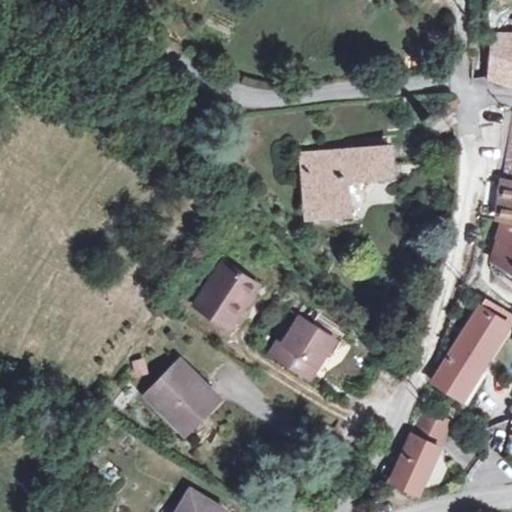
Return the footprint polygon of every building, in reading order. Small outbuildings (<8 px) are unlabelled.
[(511,35),(495,33),(491,74),(504,79),(510,84),(511,84),(511,35)] [(351,212),(348,179),(395,175),(393,149),(306,155),(311,215),(351,212)] [(511,224),(507,224),(498,258),(499,265),(511,271),(511,224)] [(197,307),(233,331),(263,285),(227,262),(197,307)] [(330,354),(340,339),(317,325),(323,315),(301,300),(295,310),(304,316),(295,331),(286,344),(282,341),(273,355),(313,380),(330,354)] [(465,399),(511,325),(511,324),(484,306),(436,381),(465,399)] [(286,344),(295,331),(290,328),(282,341),(286,344)] [(345,343),(340,339),(330,354),(335,357),(345,343)] [(188,433),(222,398),(183,361),(148,395),(188,433)] [(440,446),(451,422),(427,411),(416,436),(440,446)] [(414,434),(393,480),(421,492),(441,447),(440,446),(416,436),(414,434)] [(228,511),(229,511),(193,490),(180,511),(228,511)]
